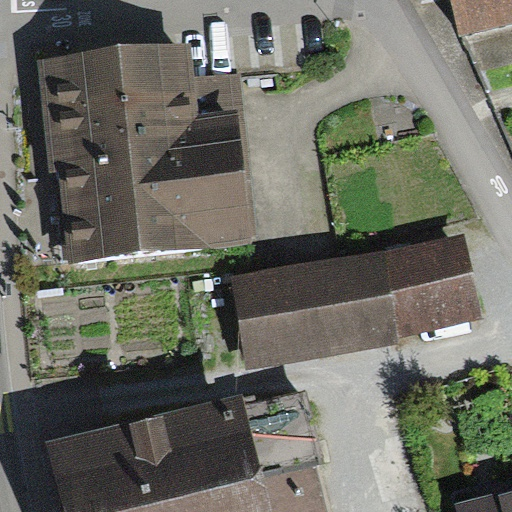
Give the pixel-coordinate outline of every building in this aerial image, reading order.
[(511,0),(445,0),(457,57),(511,45),(511,0)] [(189,52),(30,68),(41,175),(50,174),(60,271),(255,251),(238,94),(194,98),(189,52)] [(381,251),(401,329),(480,310),(460,232),(381,251)] [(229,279),(243,362),(401,329),(381,251),(229,279)] [(62,511),(165,511),(259,492),(241,414),(50,456),(62,511)] [(511,511),(511,490),(457,505),(459,511),(511,511)] [(263,511),(259,492),(165,511),(263,511)]
